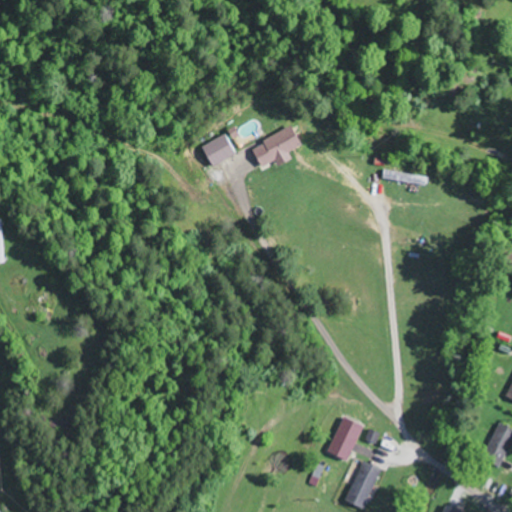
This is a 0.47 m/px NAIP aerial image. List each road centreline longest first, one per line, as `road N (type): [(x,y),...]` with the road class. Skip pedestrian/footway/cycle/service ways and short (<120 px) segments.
road 1 (residential): [(496,511),(421,452),(341,361),(261,240),(237,183),(237,161)]
road 2 (residential): [(511,159),(387,121),(361,87),(324,0)]
road 3 (residential): [(335,26),(343,0),(425,18),(413,98),(417,130)]
